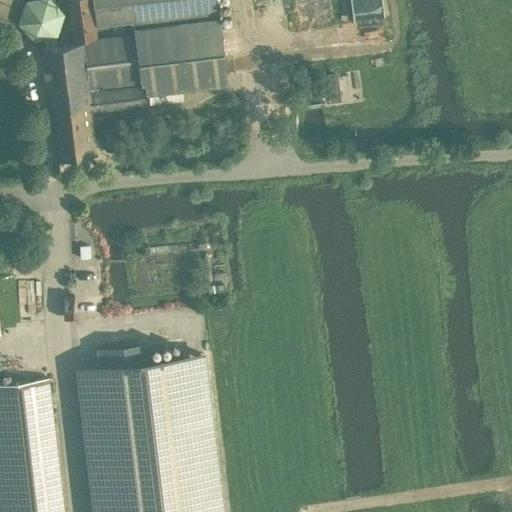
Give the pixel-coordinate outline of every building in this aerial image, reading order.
[(24,0),(18,23),(33,41),(56,37),(58,35),(64,13),(52,0),(24,0)] [(67,0),(74,42),(42,47),(56,156),(98,151),(95,127),(92,111),(142,105),(140,85),(99,90),(99,87),(145,81),(147,92),(228,81),(220,23),(216,0),(67,0)] [(326,102),(342,100),(338,71),(322,73),(326,102)] [(116,130),(104,132),(106,150),(118,148),(116,130)] [(99,363),(79,366),(96,511),(219,511),(200,351),(151,357),(149,342),(97,348),(99,363)] [(64,511),(48,377),(0,382),(0,511),(64,511)]
